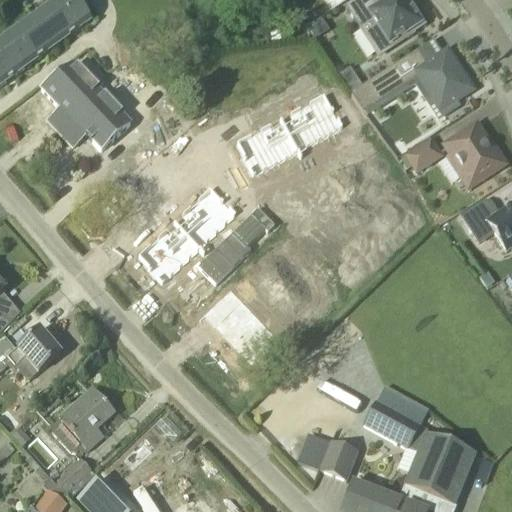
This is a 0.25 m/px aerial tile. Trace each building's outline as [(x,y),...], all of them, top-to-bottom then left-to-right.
[(74,0),(56,0),(0,41),(0,89),(90,22),(74,0)] [(370,24),(374,30),(371,36),(372,42),(376,47),(382,49),(388,47),(404,36),(407,40),(425,28),(414,10),(411,12),(404,1),(403,2),(405,5),(401,8),(395,0),(390,0),(381,6),(377,0),(357,0),(344,9),(359,31),(370,24)] [(225,9),(208,16),(220,43),(237,35),(225,9)] [(185,20),(113,39),(121,70),(193,51),(185,20)] [(321,20),(309,28),(317,40),(329,32),(321,20)] [(439,115),(472,93),(446,53),(426,66),(417,52),(349,97),(363,116),(364,115),(361,110),(370,104),(374,109),(417,81),(439,115)] [(48,122),(57,132),(98,94),(73,67),(41,92),(60,111),(48,122)] [(192,171),(252,114),(229,90),(169,146),(192,171)] [(85,136),(101,153),(128,127),(98,94),(57,132),(72,149),(85,136)] [(325,101),(279,122),(293,150),(301,146),(304,153),(340,136),(333,122),(335,121),(325,101)] [(279,122),(233,145),(243,166),(245,165),(251,178),(287,161),(283,154),(293,150),(279,122)] [(492,155),(475,129),(444,149),(450,159),(455,160),(463,172),(462,177),(470,189),(501,169),(501,167),(501,163),(497,156),(492,155)] [(439,159),(429,144),(406,160),(412,169),(416,175),(439,159)] [(412,169),(406,160),(399,164),(406,174),(412,169)] [(212,197),(176,231),(197,253),(203,247),(208,253),(237,226),(227,215),(228,213),(212,197)] [(511,209),(511,210),(510,210),(504,214),(497,219),(489,206),(483,205),(461,220),(478,246),(493,236),(505,255),(511,250),(511,209)] [(250,223),(216,256),(232,273),(267,240),(250,223)] [(176,231),(138,266),(154,283),(155,282),(165,293),(194,266),(189,260),(197,253),(176,231)] [(229,291),(195,322),(198,326),(204,321),(248,368),(259,358),(260,359),(277,343),(229,291)] [(14,370),(27,385),(60,356),(39,332),(16,352),(17,352),(6,361),(14,370)] [(80,447),(87,455),(102,441),(96,433),(114,417),(92,392),(58,422),(59,423),(51,429),(52,436),(70,456),(80,447)] [(417,455),(404,490),(426,498),(448,445),(427,437),(428,434),(420,430),(421,429),(409,422),(414,413),(393,401),(388,411),(375,404),(361,428),(407,454),(408,451),(417,455)] [(448,445),(426,498),(454,508),(475,456),(448,445)] [(346,486),(357,456),(330,446),(319,475),(346,486)] [(94,477),(90,473),(80,462),(54,487),(68,502),(94,477)] [(474,486),(486,490),(493,469),(482,465),(474,486)] [(110,470),(74,501),(83,511),(110,511),(131,494),(110,470)] [(54,487),(53,487),(49,483),(42,491),(47,495),(33,511),(62,511),(66,508),(62,504),(65,500),(67,502),(68,502),(54,487)] [(341,511),(398,511),(401,506),(398,505),(351,486),(341,511)] [(454,508),(426,498),(404,490),(398,505),(401,506),(398,511),(455,511),(456,510),(454,509),(454,508)]
